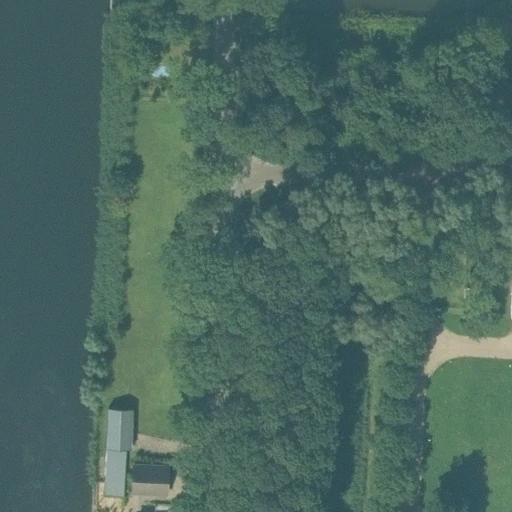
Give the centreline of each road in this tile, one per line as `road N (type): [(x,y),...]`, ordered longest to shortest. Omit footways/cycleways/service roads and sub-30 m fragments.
road 1 (unclassified): [(212,511),(219,171)]
road 2 (unclassified): [(219,171),(427,167),(479,160),(511,144)]
road 3 (unclassified): [(219,171),(222,0)]
